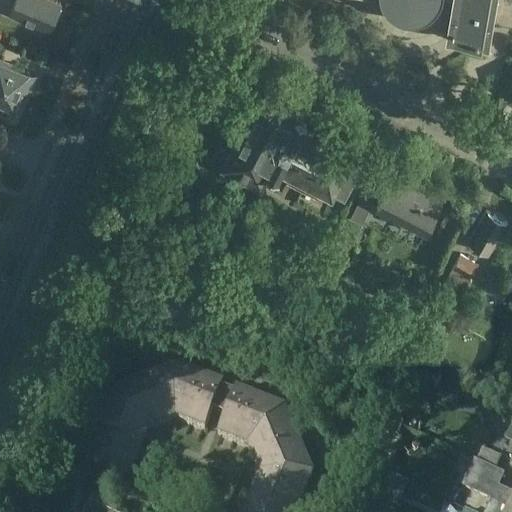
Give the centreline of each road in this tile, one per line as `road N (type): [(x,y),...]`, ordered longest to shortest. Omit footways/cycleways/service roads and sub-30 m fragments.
road 1 (residential): [(511,175),(379,94),(185,0)]
road 2 (secondary): [(58,168),(129,0)]
road 3 (secondary): [(0,314),(58,168)]
